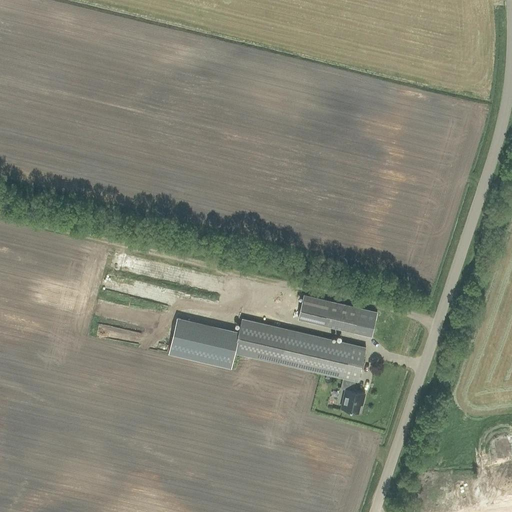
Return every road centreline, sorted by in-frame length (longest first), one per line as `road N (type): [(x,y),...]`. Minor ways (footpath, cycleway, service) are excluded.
road 1 (unclassified): [(375,511),(490,168),(511,48)]
road 2 (track): [(439,321),(0,215)]
